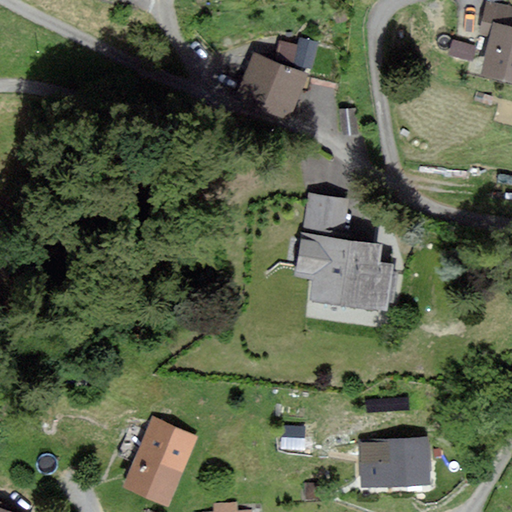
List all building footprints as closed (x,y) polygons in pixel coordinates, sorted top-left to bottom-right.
[(511,9),(488,3),(481,35),(491,37),(484,70),(511,77),(511,9)] [(312,62),(318,37),(299,33),(297,40),(279,36),(275,52),(312,62)] [(307,75),(255,54),(238,96),(289,117),(307,75)] [(351,203),(315,199),(311,232),(347,237),(351,203)] [(386,309),(393,246),(302,237),(298,275),(314,277),(312,301),(386,309)] [(193,436),(153,419),(126,484),(167,501),(193,436)] [(427,438),(363,442),(365,483),(430,480),(427,438)]
